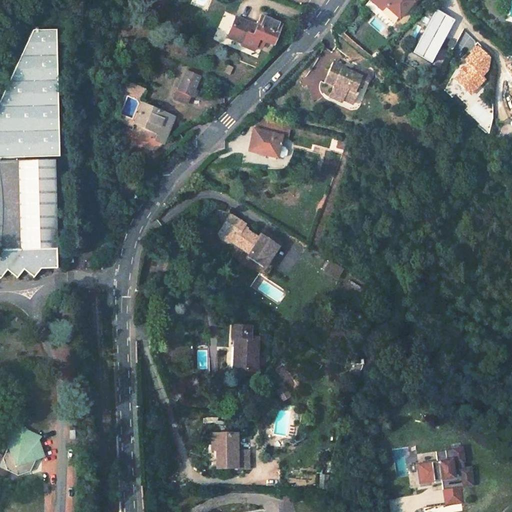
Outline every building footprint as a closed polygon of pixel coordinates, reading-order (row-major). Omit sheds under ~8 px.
[(415,0),(367,0),(367,2),(379,12),(383,8),(385,5),(393,10),(390,13),(397,19),(412,0),(414,2),(415,0)] [(393,10),(385,5),(383,8),(390,13),(393,10)] [(451,22),(433,11),(409,54),(428,64),(451,22)] [(227,37),(242,43),(241,45),(247,48),(257,26),(235,16),(227,37)] [(273,44),(281,24),(261,16),(257,26),(247,48),(254,51),(256,45),(262,48),(265,41),(273,44)] [(57,157),(55,30),(30,31),(0,96),(0,277),(6,270),(16,278),(23,269),(33,277),(39,269),(56,269),(53,157),(57,157)] [(487,59),(476,48),(463,62),(468,67),(465,69),(459,67),(456,71),(457,76),(453,80),(468,95),(483,80),(480,77),(486,71),(487,59)] [(366,88),(372,72),(354,66),(352,73),(342,70),(343,68),(333,64),(326,85),(335,88),(332,97),(344,101),(345,99),(356,103),(359,93),(356,92),(359,85),(366,88)] [(227,66),(224,73),(230,75),(233,68),(227,66)] [(178,88),(177,90),(175,95),(184,99),(186,93),(192,96),(194,89),(200,77),(185,71),(181,80),(178,88)] [(119,79),(119,87),(127,91),(130,84),(119,79)] [(130,84),(127,91),(140,96),(143,90),(130,84)] [(141,104),(133,124),(157,134),(155,140),(163,144),(174,117),(141,104)] [(256,115),(253,129),(270,133),(273,119),(256,115)] [(270,133),(253,129),(248,151),(277,157),(277,155),(283,156),(287,154),(288,150),(285,146),(280,145),(282,136),(288,137),(291,123),(273,119),(270,133)] [(339,137),(337,148),(344,149),(347,139),(339,137)] [(245,224),(230,214),(217,233),(218,239),(227,244),(233,243),(249,254),(247,256),(263,266),(277,246),(261,236),(259,239),(247,231),(242,227),(243,225),(245,224)] [(236,347),(235,369),(256,370),(257,357),(258,337),(249,337),(250,325),(233,324),(232,336),(233,336),(233,347),(236,347)] [(257,357),(256,370),(262,370),(262,364),(267,364),(267,358),(257,357)] [(23,422),(1,429),(3,435),(19,430),(21,431),(22,430),(23,422)] [(6,448),(2,457),(6,471),(17,476),(29,472),(34,461),(42,459),(37,442),(36,439),(21,431),(19,430),(3,435),(6,448)] [(21,431),(36,439),(37,442),(41,438),(29,434),(21,431)] [(216,450),(217,468),(238,467),(237,434),(211,434),(212,450),(216,450)] [(436,463),(418,466),(421,484),(441,482),(442,490),(443,490),(445,505),(461,503),(459,488),(473,486),(471,470),(465,471),(462,450),(434,453),(436,463)]
